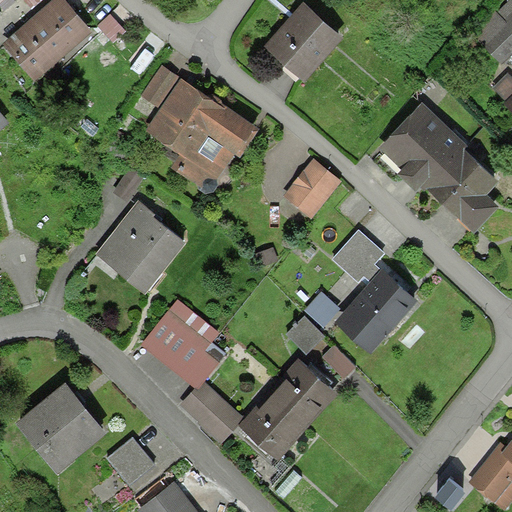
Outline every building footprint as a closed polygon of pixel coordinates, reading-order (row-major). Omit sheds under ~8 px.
[(42,10),(7,40),(28,63),(45,49),(48,53),(84,21),(64,0),(49,0),(40,8),(42,10)] [(337,30),(303,0),(267,41),(300,71),(337,30)] [(511,40),(511,0),(503,0),(473,31),(497,55),(511,40)] [(172,70),(159,61),(143,83),(156,93),(172,70)] [(492,85),(505,97),(511,89),(511,71),(509,68),(492,85)] [(204,93),(180,75),(150,116),(186,143),(176,157),(197,173),(197,182),(212,181),(211,169),(247,120),(206,90),(204,93)] [(491,170),(422,102),(387,138),(407,157),(403,161),(416,174),(447,142),(453,148),(423,178),(441,195),(448,188),(461,201),(455,206),(470,220),(492,198),(477,184),(491,170)] [(486,130),(471,116),(461,127),(476,141),(486,130)] [(134,140),(111,126),(102,141),(124,155),(134,140)] [(332,177),(307,157),(283,187),(308,207),(332,177)] [(144,169),(129,159),(112,184),(127,194),(144,169)] [(152,203),(136,191),(93,244),(141,282),(181,234),(148,207),(152,203)] [(379,246),(355,223),(330,248),(354,271),(360,265),(371,253),(379,246)] [(269,242),(253,245),(256,262),(272,258),(269,242)] [(413,293),(371,253),(360,265),(370,275),(350,296),(354,300),(343,311),(366,333),(378,320),(383,324),(413,293)] [(335,302),(320,288),(305,305),(320,318),(335,302)] [(185,298),(173,311),(203,339),(210,331),(215,326),(185,298)] [(183,369),(203,339),(173,311),(166,305),(141,332),(183,369)] [(320,325),(301,308),(284,327),(304,345),(320,325)] [(225,345),(210,331),(203,339),(183,369),(193,379),(197,374),(225,345)] [(354,358),(331,336),(318,349),(341,371),(354,358)] [(301,353),(270,385),(302,415),(332,383),(301,353)] [(235,411),(197,374),(193,379),(173,399),(210,436),(235,411)] [(101,418),(64,376),(17,417),(54,459),(101,418)] [(273,446),(302,415),(270,385),(241,416),(273,446)] [(152,457),(130,429),(103,450),(125,478),(152,457)] [(486,450),(504,466),(511,457),(511,446),(506,441),(500,435),(486,450)] [(490,492),(509,470),(504,466),(486,450),(467,472),(490,492)] [(511,472),(509,470),(490,492),(498,499),(511,483),(511,472)] [(461,486),(445,473),(435,485),(451,498),(461,486)] [(192,511),(166,479),(138,501),(146,511),(192,511)]
